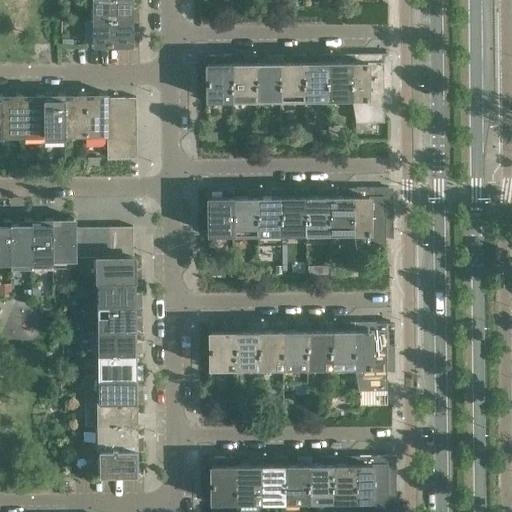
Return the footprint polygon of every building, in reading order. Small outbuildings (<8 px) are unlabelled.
[(131,13),(130,0),(94,0),(95,19),(131,18),(131,21),(139,21),(139,13),(131,13)] [(131,37),(131,21),(131,18),(95,19),(95,43),(130,43),(130,45),(139,45),(139,37),(131,37)] [(304,97),(304,62),(307,61),(307,53),(299,54),(299,62),(283,62),(280,62),(280,98),(304,97)] [(328,97),(328,61),(331,61),(331,53),(323,53),(323,61),(307,61),(304,62),(304,97),(328,97)] [(352,97),(352,61),(355,61),(355,53),(347,53),(347,61),(331,61),(328,61),(328,97),(352,97)] [(387,97),(387,53),(355,53),(355,61),(352,61),(352,97),(356,121),(384,121),(383,97),(387,97)] [(256,98),(256,62),(259,62),(259,54),(251,54),(251,62),(232,62),(232,98),(256,98)] [(280,98),(280,62),(283,62),(283,54),(275,54),(275,62),(259,62),(256,62),(256,98),(280,98)] [(232,98),(232,62),(223,62),(223,55),(207,55),(208,99),(232,98)] [(86,133),(85,97),(86,97),(86,92),(78,92),(78,97),(65,97),(65,133),(86,133)] [(107,121),(106,109),(106,97),(107,97),(107,92),(99,92),(99,97),(86,97),(85,97),(86,133),(107,133),(107,121)] [(23,134),(23,98),(23,93),(15,93),(15,98),(3,98),(2,98),(2,134),(23,134)] [(44,133),(44,97),(44,93),(36,93),(36,97),(23,98),(23,134),(44,133)] [(65,133),(65,97),(65,93),(57,93),(57,97),(44,97),(44,133),(65,133)] [(132,96),(107,97),(106,97),(106,109),(132,108),(132,96)] [(132,120),(132,108),(106,109),(107,121),(132,120)] [(132,132),(132,120),(107,121),(107,133),(132,132)] [(132,144),(132,132),(107,133),(107,145),(132,144)] [(132,156),(132,144),(107,145),(107,157),(132,156)] [(330,231),(329,195),(332,195),(332,187),(324,187),(324,195),(308,195),(305,195),(306,231),(330,231)] [(354,231),(353,195),(356,195),(356,187),(348,187),(348,195),(332,195),(329,195),(330,231),(353,231),(354,231)] [(389,231),(388,187),(356,187),(356,195),(353,195),(354,231),(353,231),(357,255),(385,255),(385,231),(389,231)] [(234,232),(233,196),(224,196),(224,188),(208,189),(209,233),(234,232)] [(258,232),(257,196),(260,196),(260,188),(252,188),(252,196),(233,196),(234,232),(258,232)] [(282,232),(281,196),(284,196),(284,188),(276,188),(276,196),(260,196),(257,196),(258,232),(282,232)] [(306,231),(305,195),(308,195),(308,188),(300,188),(300,196),(284,196),(281,196),(282,232),(306,231)] [(32,258),(31,222),(32,222),(32,217),(24,217),(24,222),(11,222),(10,222),(11,259),(32,258)] [(53,258),(52,222),(53,222),(53,217),(45,217),(45,222),(32,222),(31,222),(32,258),(53,258)] [(74,258),(74,256),(74,231),(74,217),(66,217),(66,222),(53,222),(52,222),(53,258),(74,258)] [(0,258),(11,259),(10,222),(11,222),(11,218),(3,218),(3,223),(0,222),(0,258)] [(85,256),(85,230),(74,231),(74,256),(85,256)] [(97,255),(97,230),(85,230),(85,256),(97,256),(97,255)] [(109,255),(109,230),(97,230),(97,255),(109,255)] [(121,255),(121,230),(109,230),(109,255),(121,255)] [(133,255),(133,239),(133,230),(121,230),(121,255),(133,255)] [(134,274),(133,255),(121,255),(109,255),(97,255),(97,256),(98,280),(134,279),(134,282),(142,282),(142,274),(134,274)] [(134,298),(134,282),(134,279),(98,280),(98,304),(134,303),(134,306),(142,306),(142,298),(134,298)] [(134,322),(134,306),(134,303),(98,304),(98,328),(134,327),(134,330),(142,330),(142,322),(134,322)] [(331,365),(331,329),(334,329),(334,321),(325,321),(325,329),(310,329),(307,330),(307,365),(331,365)] [(354,365),(355,329),(358,329),(358,321),(349,321),(349,329),(334,329),(331,329),(331,365),(354,365)] [(390,365),(390,321),(358,321),(358,329),(355,329),(354,365),(359,389),(387,389),(387,365),(390,365)] [(235,366),(235,330),(226,330),(226,322),(210,323),(210,367),(235,366)] [(259,366),(259,330),(262,330),(262,322),(253,322),(253,330),(235,330),(235,366),(259,366)] [(283,366),(283,330),(286,330),(286,322),(277,322),(277,330),(262,330),(259,330),(259,366),(283,366)] [(307,365),(307,330),(310,329),(310,322),(301,322),(301,330),(286,330),(283,330),(283,366),(307,365)] [(134,346),(134,330),(134,327),(98,328),(98,352),(134,351),(134,354),(142,354),(142,346),(134,346)] [(135,370),(134,354),(134,351),(98,352),(99,376),(135,375),(135,378),(143,378),(143,370),(135,370)] [(135,394),(135,378),(135,375),(99,376),(99,400),(135,399),(135,402),(143,402),(143,394),(135,394)] [(135,418),(135,402),(135,399),(99,400),(99,424),(135,423),(135,426),(143,426),(143,418),(135,418)] [(135,442),(135,426),(135,423),(99,424),(99,448),(135,447),(135,450),(143,450),(143,442),(135,442)] [(136,466),(135,450),(135,447),(99,448),(100,472),(135,472),(135,474),(144,474),(144,466),(136,466)] [(308,499),(308,463),(311,463),(311,455),(303,456),(303,463),(287,464),(284,464),(284,500),(308,499)] [(332,499),(332,463),(335,463),(335,455),(327,455),(327,463),(311,463),(308,463),(308,499),(332,499)] [(356,499),(356,463),(359,463),(359,455),(351,455),(351,463),(335,463),(332,463),(332,499),(356,499)] [(392,499),(391,455),(359,455),(359,463),(356,463),(356,499),(358,511),(388,511),(388,499),(392,499)] [(236,500),(236,464),(227,464),(227,456),(211,456),(212,500),(236,500)] [(260,500),(260,464),(263,464),(263,456),(255,456),(255,464),(236,464),(236,500),(260,500)] [(284,500),(284,464),(287,464),(287,456),(279,456),(279,464),(263,464),(260,464),(260,500),(284,500)]
